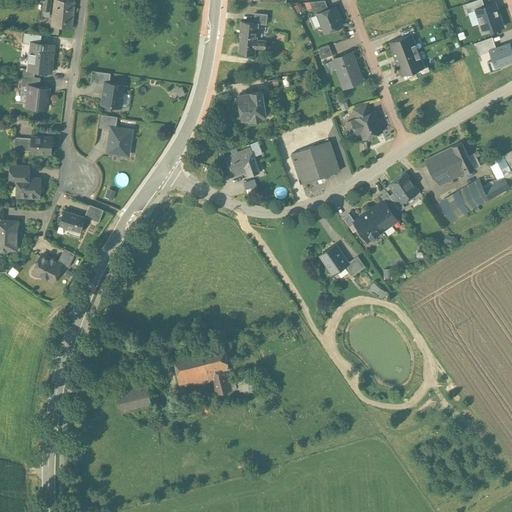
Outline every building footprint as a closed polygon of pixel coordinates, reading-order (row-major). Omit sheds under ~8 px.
[(51,0),(41,0),(41,2),(44,2),(43,10),(50,11),(51,0)] [(75,1),(67,0),(54,0),(51,25),(72,28),(75,1)] [(325,0),(309,2),(315,16),(318,14),(317,14),(329,9),(325,0)] [(482,0),(476,0),(465,4),(468,13),(475,10),(482,31),(489,28),(490,32),(504,28),(496,2),(484,6),(482,0)] [(329,9),(317,14),(318,14),(325,32),(342,26),(335,7),(329,9)] [(268,14),(255,13),(254,23),(259,23),(259,24),(266,25),(268,14)] [(240,36),(257,38),(259,24),(259,23),(254,23),(241,21),(239,36),(240,36)] [(413,26),(400,32),(402,37),(411,34),(416,32),(413,26)] [(36,34),(23,32),(22,38),(22,39),(35,41),(36,34)] [(464,32),(458,34),(460,40),(466,38),(464,32)] [(402,37),(389,42),(402,76),(415,71),(424,67),(411,34),(402,37)] [(256,40),(257,38),(240,36),(239,53),(255,55),(255,47),(265,48),(265,41),(256,40)] [(492,37),(475,43),(479,55),(489,51),(492,60),(487,62),(490,72),(502,68),(501,66),(511,62),(511,49),(510,42),(496,47),(492,37)] [(54,44),(33,42),(32,52),(30,52),(28,69),(28,70),(35,71),(51,72),(54,44)] [(329,45),(318,49),(321,59),(333,55),(329,45)] [(351,53),(329,61),(332,70),(337,68),(344,87),(362,80),(351,53)] [(428,66),(424,67),(415,71),(417,76),(430,71),(428,66)] [(99,71),(92,70),(90,82),(97,83),(99,71)] [(111,73),(99,71),(97,83),(105,84),(106,82),(109,83),(111,73)] [(284,74),(271,76),(272,84),(285,82),(284,74)] [(35,76),(23,75),(22,85),(30,86),(40,87),(41,77),(35,76)] [(109,83),(106,82),(105,84),(102,104),(121,107),(124,85),(109,83)] [(40,87),(30,86),(28,100),(27,101),(26,105),(28,107),(31,107),(33,106),(47,107),(49,88),(40,87)] [(262,90),(239,93),(242,117),(245,116),(246,122),(254,121),(253,118),(263,116),(263,114),(271,113),(269,105),(265,106),(262,90)] [(367,104),(354,109),(357,118),(370,113),(367,104)] [(357,118),(356,118),(357,120),(356,120),(355,123),(358,131),(361,132),(362,131),(364,137),(364,138),(366,137),(366,138),(370,140),(373,138),(375,135),(374,134),(381,131),(379,125),(380,123),(378,118),(376,117),(374,112),(370,113),(357,118)] [(118,117),(107,115),(105,128),(111,129),(111,127),(116,127),(118,117)] [(116,127),(111,127),(111,129),(108,151),(128,155),(132,130),(116,127)] [(52,135),(33,134),(33,138),(32,151),(52,152),(52,135)] [(33,138),(15,137),(14,150),(32,151),(33,138)] [(329,141),(291,154),(301,184),(339,171),(329,141)] [(471,160),(462,141),(453,146),(466,172),(475,168),(474,168),(480,165),(476,157),(471,160)] [(453,146),(425,159),(433,176),(440,185),(466,172),(453,146)] [(251,147),(225,156),(233,176),(247,171),(249,176),(260,172),(251,147)] [(511,149),(503,155),(511,171),(511,173),(511,149)] [(503,154),(490,160),(492,166),(498,177),(511,171),(503,155),(503,154)] [(489,160),(480,165),(483,171),(492,166),(490,160),(489,160)] [(29,166),(11,165),(10,183),(18,184),(19,177),(29,177),(29,166)] [(406,173),(389,184),(395,192),(402,203),(419,192),(406,173)] [(29,177),(19,177),(18,184),(17,196),(39,197),(40,192),(41,192),(44,190),(44,186),(42,183),(40,183),(41,178),(29,177)] [(505,177),(488,187),(486,183),(483,185),(489,198),(510,186),(505,178),(505,177)] [(255,178),(245,180),(247,188),(257,185),(255,178)] [(480,179),(439,202),(451,221),(489,198),(483,185),(480,179)] [(390,196),(387,192),(381,196),(384,201),(385,201),(391,210),(397,206),(390,196)] [(402,203),(395,192),(390,196),(397,206),(400,210),(405,207),(402,203)] [(384,201),(369,212),(382,230),(398,220),(391,210),(385,201),(384,201)] [(104,209),(90,204),(85,216),(86,216),(99,221),(104,209)] [(85,216),(64,209),(60,225),(81,231),(86,216),(85,216)] [(355,221),(354,222),(359,228),(367,240),(382,230),(369,212),(355,221)] [(355,221),(349,213),(343,217),(353,232),(359,228),(354,222),(355,221)] [(2,219),(0,219),(0,249),(1,251),(6,251),(8,249),(17,249),(19,220),(2,219)] [(348,263),(335,245),(320,255),(334,275),(345,267),(349,264),(348,263)] [(75,253),(64,248),(58,261),(63,263),(62,263),(69,266),(75,253)] [(52,257),(51,259),(42,254),(37,264),(42,266),(37,274),(39,275),(40,278),(42,279),(44,278),(53,282),(62,263),(63,263),(58,261),(57,260),(56,257),(54,256),(52,257)] [(365,267),(358,256),(353,259),(360,270),(365,267)] [(360,270),(353,259),(348,263),(349,264),(345,267),(351,276),(360,270)] [(225,342),(174,353),(179,378),(226,368),(227,371),(231,370),(225,342)] [(226,368),(179,378),(183,394),(210,388),(209,381),(213,380),(216,393),(238,388),(236,380),(229,382),(227,371),(226,368)] [(252,372),(238,376),(240,385),(243,384),(243,383),(254,380),(252,372)] [(254,380),(243,383),(243,384),(246,394),(256,391),(254,380)] [(149,382),(117,389),(122,409),(153,402),(149,382)]
